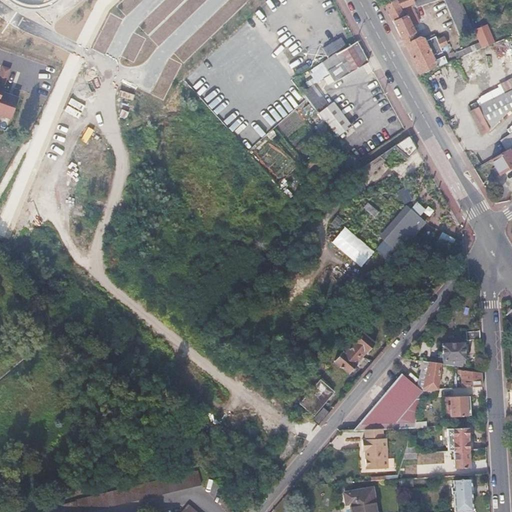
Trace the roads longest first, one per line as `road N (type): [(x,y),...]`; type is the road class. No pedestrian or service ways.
road 1 (residential): [(324,435),(278,421),(100,278),(96,248),(122,166),(107,103),(111,55),(152,0)]
road 2 (primary): [(486,228),(359,0)]
road 3 (tertiary): [(504,258),(486,283),(500,511)]
road 4 (residential): [(491,237),(324,435)]
